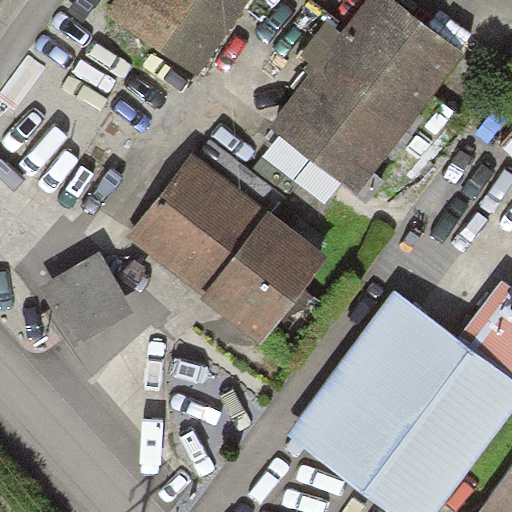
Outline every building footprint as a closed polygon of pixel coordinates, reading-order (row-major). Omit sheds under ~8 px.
[(198,77),(252,0),(116,0),(107,14),(198,77)] [(270,129),(357,196),(465,56),(391,0),(369,0),(343,35),(329,24),(294,70),(308,80),(270,129)] [(328,261),(192,156),(127,239),(204,298),(202,301),(213,310),(261,347),(328,261)] [(42,289),(78,348),(136,313),(99,254),(42,289)] [(511,293),(502,286),(459,343),(511,382),(511,293)] [(511,382),(459,343),(396,295),(287,437),(385,511),(439,511),(511,417),(511,382)] [(205,460),(247,445),(222,375),(180,390),(205,460)] [(511,511),(511,469),(483,511),(511,511)]
